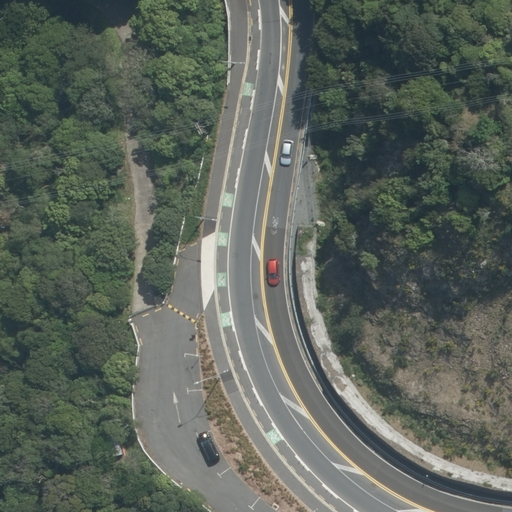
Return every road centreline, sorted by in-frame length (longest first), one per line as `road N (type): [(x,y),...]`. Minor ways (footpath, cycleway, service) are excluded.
road 1 (secondary): [(416,511),(368,487),(312,433),(274,368),(264,330),(256,240),(283,87),(282,0)]
road 2 (track): [(53,0),(109,20),(139,134),(146,283),(162,352)]
